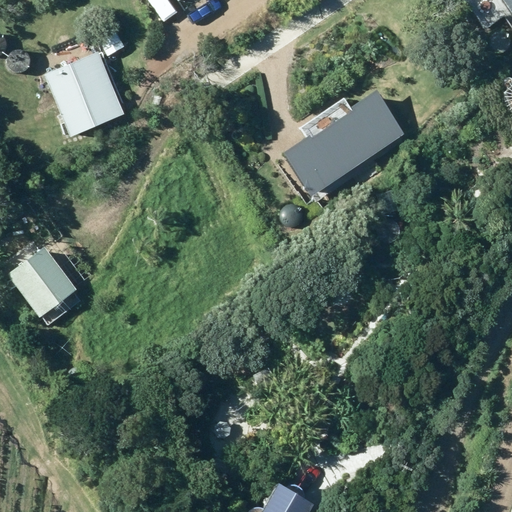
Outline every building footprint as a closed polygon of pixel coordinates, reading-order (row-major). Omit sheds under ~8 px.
[(511,0),(499,0),(511,18),(511,0)] [(42,75),(68,137),(122,115),(96,52),(42,75)] [(270,158),(305,209),(402,142),(367,91),(270,158)] [(389,243),(399,236),(397,224),(386,220),(376,227),(378,239),(389,243)] [(0,290),(25,330),(72,300),(38,249),(0,273),(0,290)] [(306,511),(311,505),(275,484),(259,511),(306,511)]
